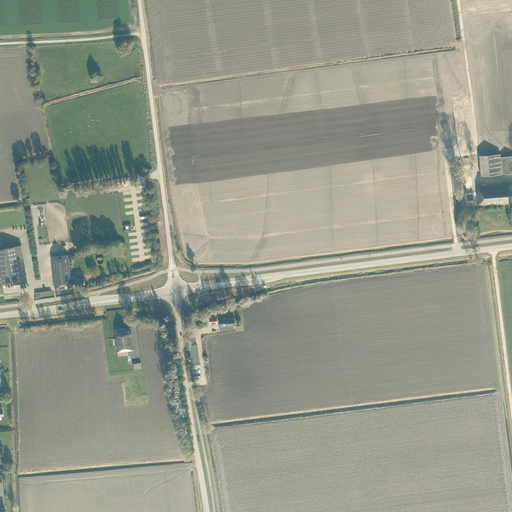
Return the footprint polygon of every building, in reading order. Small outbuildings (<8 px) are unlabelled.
[(511,155),(500,157),(500,154),(479,155),(480,176),(511,173),(511,155)] [(511,185),(497,186),(477,187),(478,206),(511,203),(511,208),(511,214),(511,185)] [(27,282),(26,276),(21,245),(0,248),(0,270),(2,284),(12,282),(12,285),(16,284),(17,282),(19,284),(27,282)] [(73,258),(78,255),(76,250),(70,253),(73,258)] [(71,274),(69,256),(68,254),(51,256),(54,276),(71,274)] [(71,274),(54,276),(55,290),(71,288),(71,287),(86,285),(85,279),(77,280),(76,276),(71,277),(71,274)] [(233,325),(235,325),(235,318),(220,319),(219,315),(214,316),(214,317),(210,317),(210,323),(214,323),(215,324),(220,323),(220,331),(234,330),(233,325)] [(117,353),(134,350),(131,328),(115,330),(116,339),(115,339),(117,353)] [(200,362),(198,342),(190,343),(193,363),(200,362)]
